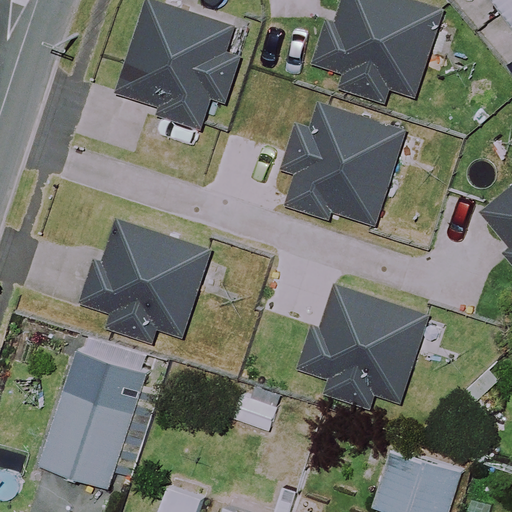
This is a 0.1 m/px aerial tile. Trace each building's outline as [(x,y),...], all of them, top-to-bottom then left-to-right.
[(446,5),(427,0),(354,0),(346,28),(328,23),(317,62),(350,72),(346,88),(386,100),(391,84),(421,92),(446,5)] [(511,0),(501,0),(511,14),(511,0)] [(158,1),(128,86),(168,100),(164,110),(203,124),(213,95),(233,102),(252,47),(232,40),(236,28),(158,1)] [(316,124),(305,121),(293,167),(304,170),(300,186),(295,202),(381,225),(407,128),(321,105),(316,124)] [(511,196),(489,217),(511,243),(511,196)] [(156,345),(161,326),(188,335),(214,249),(127,222),(114,263),(100,258),(87,304),(112,311),(106,330),(156,345)] [(433,314),(344,284),(329,329),(319,325),(306,363),(336,373),(330,390),(377,406),(382,392),(404,399),(433,314)] [(168,372),(81,344),(44,463),(131,490),(168,372)] [(282,403),(244,392),(237,418),(275,429),(282,403)] [(453,511),(466,472),(397,450),(380,507),(397,511),(453,511)] [(202,511),(207,498),(172,486),(163,511),(202,511)]
